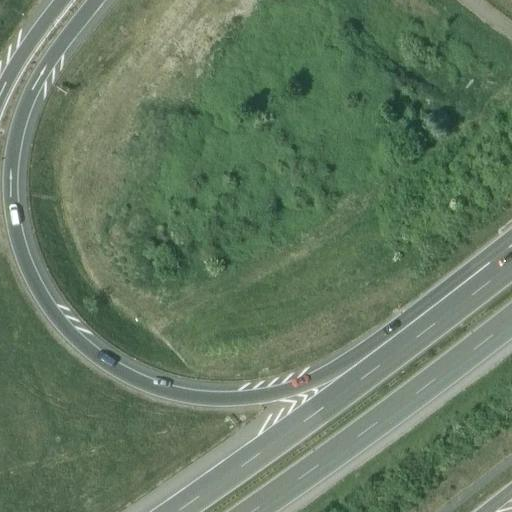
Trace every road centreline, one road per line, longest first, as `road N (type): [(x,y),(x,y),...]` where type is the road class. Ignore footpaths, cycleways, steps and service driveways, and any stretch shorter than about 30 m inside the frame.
road 1 (motorway): [(511,255),(399,333),(279,395),(202,399),(145,383),(79,343),(36,285),(16,217),(17,146),(55,61),(103,0)]
road 2 (motorway): [(511,265),(185,511)]
road 3 (motorway): [(265,511),(511,323)]
